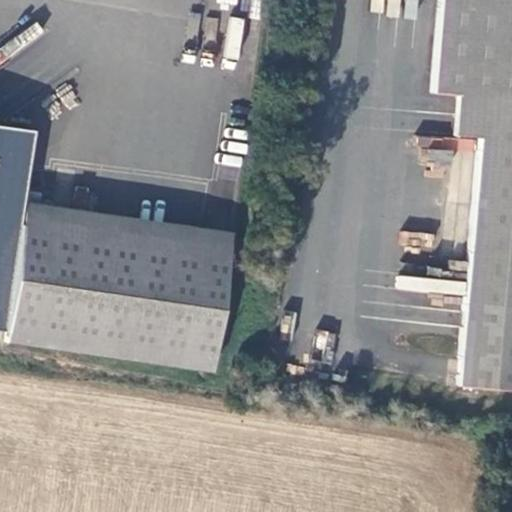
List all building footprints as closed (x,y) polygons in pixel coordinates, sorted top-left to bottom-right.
[(259,0),(230,0),(229,9),(257,13),(259,0)] [(511,0),(439,0),(429,99),(452,102),(450,139),(472,144),(452,389),(511,394),(511,0)] [(228,17),(224,57),(239,59),(244,18),(228,17)] [(229,251),(231,235),(26,206),(24,220),(229,251)] [(229,251),(24,220),(5,345),(211,376),(229,251)]
